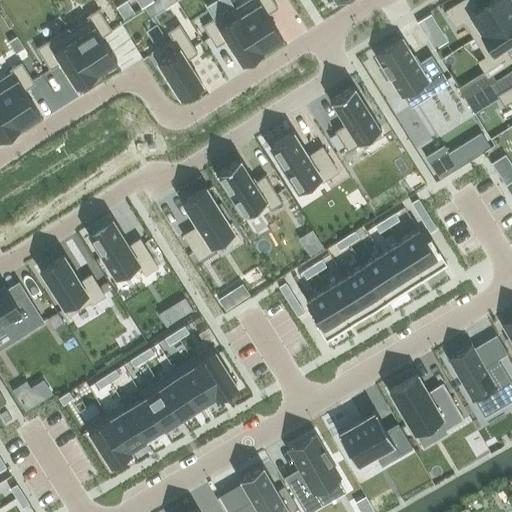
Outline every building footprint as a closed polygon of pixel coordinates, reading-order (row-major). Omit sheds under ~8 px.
[(125,0),(116,6),(123,18),(134,12),(125,0)] [(244,0),(234,7),(262,50),(282,38),(267,14),(277,7),(273,0),(244,0)] [(473,0),(461,0),(446,10),(455,25),(463,20),(474,38),(511,13),(511,0),(491,0),(479,8),(473,0)] [(214,17),(202,24),(216,46),(226,39),(241,63),(250,58),(259,52),(262,50),(234,7),(215,19),(214,17)] [(69,29),(68,29),(96,73),(116,60),(101,36),(112,30),(98,8),(86,15),(87,17),(69,29)] [(511,13),(474,38),(485,56),(478,61),(487,75),(511,60),(503,46),(511,40),(511,13)] [(171,37),(150,50),(167,77),(166,77),(180,98),(195,88),(194,88),(202,83),(187,59),(197,52),(179,23),(167,31),(171,37)] [(68,27),(36,47),(50,69),(60,62),(75,86),(84,81),(93,75),(96,73),(68,29),(69,29),(68,27)] [(16,36),(8,41),(15,53),(23,47),(16,36)] [(383,49),(376,54),(382,64),(378,66),(386,79),(390,76),(401,95),(403,94),(421,82),(428,94),(448,82),(431,55),(417,64),(401,38),(393,43),(393,42),(383,49)] [(0,77),(0,96),(19,127),(39,114),(24,90),(35,83),(21,61),(9,69),(10,71),(0,77)] [(495,79),(489,83),(496,94),(511,83),(511,72),(510,70),(495,79)] [(511,83),(496,94),(503,105),(511,100),(511,101),(511,83)] [(333,98),(329,100),(330,102),(331,101),(345,123),(334,130),(348,151),(360,143),(359,142),(381,128),(380,127),(379,127),(354,87),(355,86),(354,85),(351,87),(350,86),(349,87),(350,88),(343,92),(343,91),(342,92),(342,93),(341,93),(341,92),(340,93),(340,94),(334,98),(333,97),(332,98),(333,98)] [(0,138),(7,134),(7,135),(16,129),(16,128),(19,127),(0,96),(0,138)] [(293,132),(270,147),(296,189),(318,175),(321,181),(337,170),(321,146),(307,154),(293,132)] [(336,149),(344,145),(336,133),(329,137),(336,149)] [(439,178),(457,167),(449,153),(443,145),(425,156),(439,178)] [(219,171),(215,173),(216,174),(217,173),(242,214),(242,215),(265,201),(270,210),(282,202),(264,174),(254,181),(240,159),(240,158),(240,157),(236,159),(235,159),(235,160),(229,164),(229,163),(227,164),(228,165),(227,165),(227,164),(226,165),(226,166),(220,170),(219,169),(218,170),(219,171)] [(206,187),(182,202),(197,225),(183,234),(198,259),(214,249),(210,243),(232,230),(206,187)] [(417,198),(411,202),(417,212),(424,208),(417,198)] [(424,208),(417,212),(423,222),(430,217),(424,208)] [(395,212),(384,218),(389,225),(399,219),(395,212)] [(430,217),(423,222),(429,232),(436,227),(430,217)] [(112,218),(88,233),(117,279),(139,265),(145,273),(157,266),(139,238),(128,245),(112,218)] [(384,218),(374,225),(379,232),(389,225),(384,218)] [(325,286),(306,298),(330,337),(349,325),(367,313),(386,301),(404,290),(422,278),(442,266),(417,228),(398,240),(380,252),(361,263),(343,275),(325,286)] [(355,230),(345,237),(349,243),(359,237),(355,230)] [(345,237),(334,243),(339,250),(349,243),(345,237)] [(63,254),(39,269),(68,314),(90,300),(92,302),(104,294),(90,273),(80,280),(63,254)] [(321,258),(311,265),(316,271),(326,265),(321,258)] [(311,265),(301,271),(306,278),(316,271),(311,265)] [(285,281),(278,286),(285,296),(291,291),(285,281)] [(0,324),(6,321),(16,338),(43,321),(27,295),(15,303),(6,288),(4,286),(0,288),(0,324)] [(291,291),(285,296),(291,305),(298,301),(291,291)] [(227,293),(218,299),(225,309),(233,304),(227,293)] [(192,309),(184,296),(175,302),(183,314),(192,309)] [(298,301),(291,305),(297,315),(304,311),(298,301)] [(57,311),(47,317),(54,328),(63,322),(57,311)] [(511,317),(502,323),(510,336),(506,338),(511,349),(511,317)] [(184,325),(174,331),(179,338),(189,332),(184,325)] [(174,331),(164,337),(169,344),(179,338),(174,331)] [(472,344),(447,358),(472,399),(487,390),(497,407),(511,398),(511,384),(495,356),(483,364),(472,344)] [(211,345),(191,357),(216,397),(225,392),(225,393),(227,392),(226,391),(233,387),(233,388),(234,387),(234,386),(236,385),(211,345)] [(150,347),(140,353),(144,360),(154,353),(150,347)] [(140,353),(130,359),(134,366),(144,360),(140,353)] [(191,357),(174,368),(198,407),(214,396),(215,398),(216,397),(191,357)] [(115,368),(105,375),(110,382),(120,375),(115,368)] [(174,368),(156,379),(180,417),(181,417),(181,418),(183,417),(182,416),(189,412),(189,413),(191,412),(190,411),(198,407),(174,368)] [(417,373),(389,390),(413,431),(439,416),(446,429),(464,419),(446,388),(431,397),(417,373)] [(105,375),(95,381),(100,388),(110,382),(105,375)] [(156,379),(138,391),(142,397),(143,396),(163,429),(164,429),(164,428),(180,417),(156,379)] [(69,391),(58,397),(63,404),(73,398),(69,391)] [(126,406),(126,407),(146,439),(163,429),(143,396),(142,397),(126,406)] [(29,398),(21,404),(25,411),(33,405),(29,398)] [(123,400),(105,412),(130,452),(131,451),(130,450),(146,439),(126,407),(126,406),(123,400)] [(375,410),(337,432),(356,464),(375,453),(382,464),(412,446),(398,422),(386,429),(375,410)] [(105,412),(84,425),(110,465),(112,463),(112,464),(114,463),(113,462),(120,458),(120,459),(122,458),(121,457),(130,452),(105,412)] [(303,473),(288,482),(305,511),(306,511),(322,503),(314,489),(337,476),(339,475),(314,433),(288,449),(299,467),(303,473)] [(251,499),(230,511),(290,511),(263,464),(238,478),(251,499)] [(16,483),(10,487),(16,497),(23,493),(16,483)] [(290,511),(291,511),(297,508),(283,485),(277,489),(290,511)] [(23,493),(16,497),(22,507),(29,503),(23,493)] [(358,507),(368,502),(365,495),(354,501),(358,507)]
